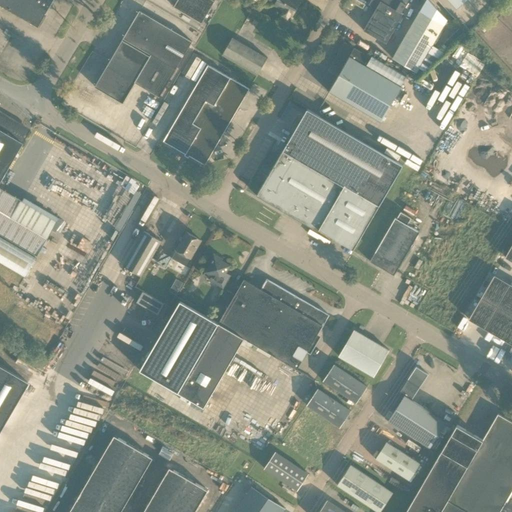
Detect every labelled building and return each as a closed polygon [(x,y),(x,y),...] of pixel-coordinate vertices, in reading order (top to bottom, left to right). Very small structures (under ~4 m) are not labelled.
[(0,0),(0,6),(37,27),(52,0),(0,0)] [(178,0),(174,7),(201,23),(214,1),(211,0),(178,0)] [(280,16),(287,20),(291,14),(293,15),(299,3),(294,0),(278,0),(275,5),(284,10),(280,16)] [(396,10),(400,0),(371,0),(369,5),(376,9),(364,30),(386,43),(402,13),(396,10)] [(447,0),(457,10),(467,0),(447,0)] [(444,23),(420,10),(393,57),(417,71),(444,23)] [(140,11),(107,66),(95,88),(122,104),(134,82),(160,97),(192,42),(140,11)] [(222,55),(257,76),(267,58),(233,37),(222,55)] [(461,43),(452,57),(476,71),(482,61),(467,52),(469,48),(461,43)] [(330,91),(381,121),(401,87),(363,65),(368,56),(345,44),(333,66),(342,71),(330,91)] [(164,141),(205,165),(249,89),(208,65),(164,141)] [(309,109),(258,196),(318,231),(319,230),(353,250),(385,196),(403,164),(309,109)] [(0,112),(0,235),(35,257),(56,222),(0,189),(0,180),(29,132),(14,123),(15,121),(0,112)] [(419,232),(407,225),(411,218),(401,212),(397,219),(395,218),(369,262),(393,276),(419,232)] [(162,242),(144,232),(124,267),(141,277),(162,242)] [(191,260),(201,241),(187,233),(172,258),(186,266),(190,259),(191,260)] [(35,257),(0,236),(0,262),(23,276),(35,257)] [(214,255),(209,263),(211,264),(206,273),(212,276),(210,281),(223,289),(230,276),(226,274),(230,266),(222,261),(223,260),(214,255)] [(511,285),(494,275),(469,319),(511,344),(511,285)] [(265,286),(264,287),(261,291),(244,280),(235,295),(228,308),(219,323),(181,301),(140,370),(204,408),(241,345),(248,349),(251,344),(297,371),(329,317),(303,302),(274,285),(272,284),(271,284),(270,284),(269,284),(268,284),(267,285),(265,286)] [(219,303),(228,308),(235,295),(226,290),(219,303)] [(164,304),(143,292),(137,302),(158,314),(164,304)] [(338,357),(373,377),(389,351),(353,330),(338,357)] [(322,382),(356,404),(367,387),(333,365),(322,382)] [(0,429),(28,383),(0,367),(0,429)] [(397,407),(388,422),(430,449),(446,423),(411,401),(428,375),(416,367),(392,403),(397,407)] [(317,389),(306,406),(340,428),(351,412),(317,389)] [(460,420),(406,511),(499,511),(511,491),(511,422),(498,414),(485,435),(460,420)] [(120,511),(153,459),(116,436),(68,511),(120,511)] [(375,460),(409,481),(420,464),(386,443),(375,460)] [(310,475),(276,453),(265,470),(299,492),(310,475)] [(350,466),(337,486),(376,511),(380,511),(393,494),(350,466)] [(170,469),(143,511),(195,511),(207,492),(170,469)] [(281,511),(285,507),(251,485),(233,511),(281,511)] [(344,511),(328,501),(320,511),(344,511)]
